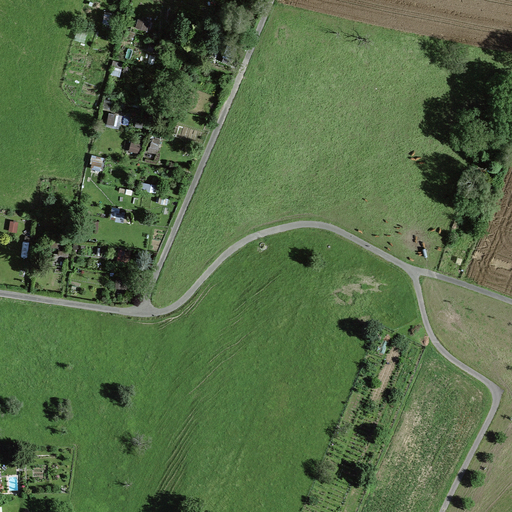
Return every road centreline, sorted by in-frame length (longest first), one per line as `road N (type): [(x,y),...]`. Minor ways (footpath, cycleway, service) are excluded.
road 1 (track): [(270,0),(142,310)]
road 2 (track): [(414,270),(432,336),(496,395),(441,511)]
